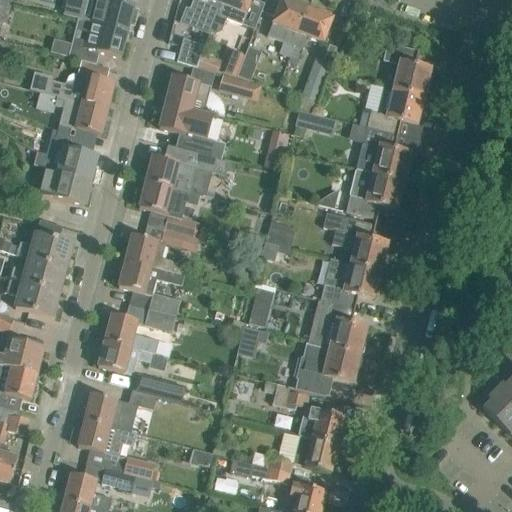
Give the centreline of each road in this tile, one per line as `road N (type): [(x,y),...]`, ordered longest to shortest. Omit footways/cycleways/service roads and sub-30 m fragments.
road 1 (residential): [(159,0),(27,511)]
road 2 (residential): [(383,469),(494,35)]
